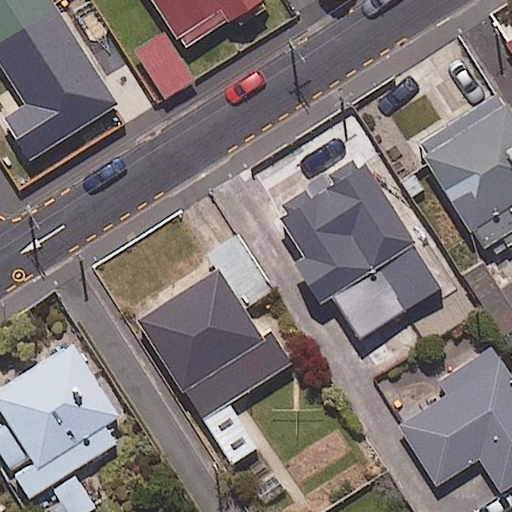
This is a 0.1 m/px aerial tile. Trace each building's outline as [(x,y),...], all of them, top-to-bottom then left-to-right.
[(0,0),(0,62),(21,95),(0,108),(0,115),(26,156),(111,101),(124,120),(153,102),(127,62),(102,78),(52,0),(0,0)] [(154,0),(180,41),(245,0),(154,0)] [(193,78),(164,32),(136,50),(164,96),(193,78)] [(511,223),(511,114),(495,88),(411,144),(478,246),(511,223)] [(439,285),(361,154),(274,206),(300,251),(292,256),(343,341),(439,285)] [(271,284),(237,234),(205,256),(210,263),(132,314),(230,461),(257,444),(227,399),(289,358),(249,298),(271,284)] [(116,410),(69,337),(0,381),(0,407),(7,419),(0,423),(0,451),(38,511),(79,511),(93,503),(70,467),(114,439),(101,420),(116,410)] [(511,377),(491,345),(442,376),(449,387),(399,419),(438,479),(477,453),(511,507),(511,377)]
